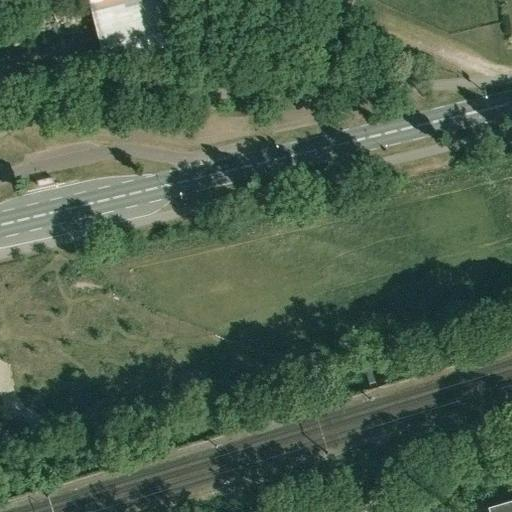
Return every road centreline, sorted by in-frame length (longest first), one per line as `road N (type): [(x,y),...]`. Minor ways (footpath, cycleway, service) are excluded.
road 1 (secondary): [(0,224),(511,103)]
road 2 (track): [(511,458),(330,511)]
